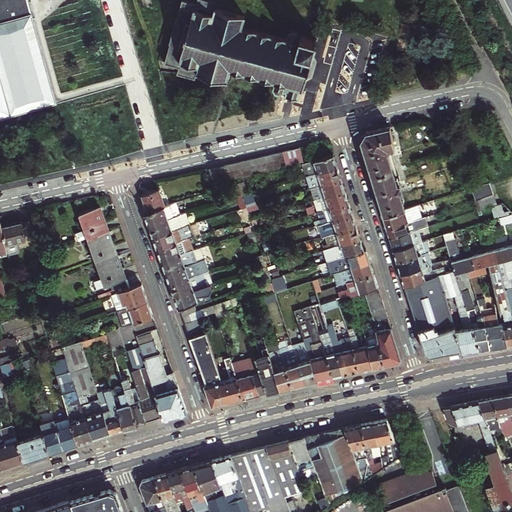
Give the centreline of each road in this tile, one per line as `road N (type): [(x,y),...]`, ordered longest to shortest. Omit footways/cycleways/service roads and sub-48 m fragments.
road 1 (residential): [(206,428),(115,173)]
road 2 (residential): [(419,377),(336,120)]
road 3 (residential): [(115,173),(336,120)]
road 4 (secondary): [(419,377),(206,428)]
road 5 (secondary): [(210,439),(419,392)]
road 6 (residential): [(336,120),(488,85)]
road 7 (secondary): [(0,503),(120,466)]
road 8 (secondary): [(115,454),(0,490)]
